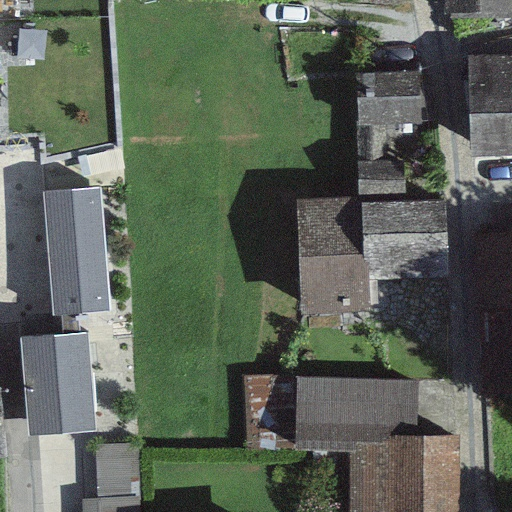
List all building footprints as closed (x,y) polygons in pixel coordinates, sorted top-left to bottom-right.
[(511,45),(468,47),(471,151),(511,149),(511,45)] [(421,68),(355,71),(357,121),(423,118),(421,68)] [(97,182),(42,186),(54,305),(110,300),(97,182)] [(442,187),(294,193),(298,303),(377,301),(376,272),(444,269),(442,187)] [(511,239),(486,241),(492,395),(511,393),(511,239)] [(85,322),(19,328),(27,426),(95,419),(85,322)] [(415,375),(295,373),(295,440),(348,440),(348,511),(457,511),(458,424),(416,424),(415,375)]
